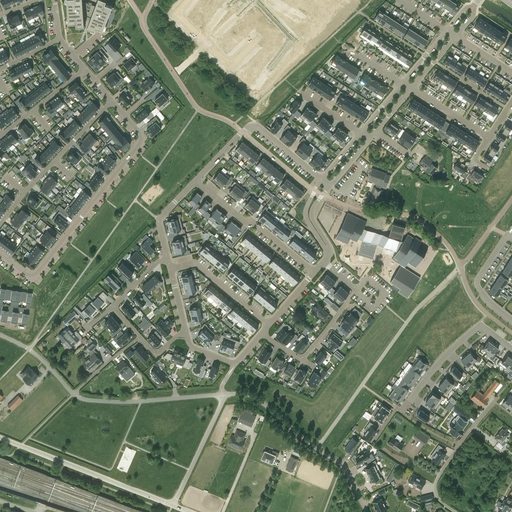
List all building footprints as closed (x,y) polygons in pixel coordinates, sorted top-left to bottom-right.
[(0,0),(4,8),(9,6),(6,0),(0,0)] [(67,0),(69,22),(76,22),(76,25),(84,25),(85,25),(84,15),(85,15),(90,17),(91,18),(87,27),(88,27),(95,29),(96,26),(101,28),(103,29),(104,26),(109,28),(116,10),(111,8),(112,6),(105,3),(106,0),(97,0),(95,6),(92,4),(86,2),(83,2),(82,0),(67,0)] [(289,0),(303,9),(308,0),(289,0)] [(449,12),(455,3),(450,0),(445,8),(450,11),(449,12)] [(212,1),(209,4),(217,11),(220,7),(212,1)] [(250,9),(249,11),(252,15),(260,8),(256,4),(255,5),(253,3),(249,7),(250,9)] [(455,3),(449,12),(454,15),(460,5),(458,4),(457,4),(455,3)] [(38,16),(44,13),(40,4),(34,6),(38,16)] [(209,4),(207,7),(215,14),(217,11),(209,4)] [(33,18),(38,16),(34,6),(29,9),(33,18)] [(207,7),(204,11),(212,17),(215,14),(207,7)] [(260,8),(252,15),(256,19),(263,12),(264,12),(260,8)] [(28,20),(33,18),(29,9),(24,11),(28,20)] [(374,18),(379,21),(384,13),(380,10),(374,18)] [(204,11),(201,14),(209,20),(212,17),(204,11)] [(256,19),(259,23),(267,16),(263,12),(256,19)] [(291,12),(287,19),(296,24),(300,17),(291,12)] [(384,13),(379,21),(384,24),(389,16),(384,13)] [(16,26),(21,24),(23,27),(26,26),(23,20),(21,22),(17,14),(12,16),(16,26)] [(201,14),(199,17),(207,24),(210,21),(209,20),(201,14)] [(16,26),(12,16),(6,18),(9,24),(6,25),(8,31),(17,27),(16,26)] [(267,16),(259,23),(263,27),(271,20),(267,16)] [(384,24),(388,27),(393,19),(389,16),(384,24)] [(199,17),(195,21),(203,28),(207,24),(199,17)] [(240,18),(235,22),(243,29),(247,26),(240,18)] [(478,31),(484,21),(479,18),(477,22),(476,21),(473,26),(478,30),(477,31),(478,31)] [(393,19),(388,27),(393,30),(399,21),(398,22),(393,19)] [(271,20),(263,27),(267,31),(274,24),(271,20)] [(397,33),(404,24),(399,21),(393,30),(397,33)] [(478,31),(482,34),(489,24),(484,21),(478,31)] [(235,22),(232,25),(239,32),(243,29),(235,22)] [(404,24),(397,33),(402,36),(407,28),(403,25),(404,24)] [(489,24),(482,34),(483,33),(487,36),(493,27),(489,24)] [(232,25),(229,28),(236,35),(239,32),(232,25)] [(361,34),(359,37),(364,40),(366,37),(371,29),(366,26),(361,34)] [(492,39),(498,30),(497,30),(493,27),(487,36),(488,36),(488,35),(492,38),(492,39)] [(229,28),(226,30),(233,38),(236,35),(229,28)] [(409,39),(414,31),(409,28),(404,36),(409,39)] [(371,29),(366,37),(371,40),(375,32),(371,29)] [(226,30),(223,33),(230,41),(233,38),(226,30)] [(498,30),(492,39),(496,42),(502,33),(498,30)] [(409,39),(413,42),(418,34),(414,31),(409,39)] [(371,40),(370,40),(375,43),(376,42),(380,35),(378,33),(378,34),(375,32),(371,40)] [(40,45),(45,42),(40,33),(35,35),(40,45)] [(223,33),(220,36),(227,44),(230,41),(223,33)] [(279,34),(276,38),(284,45),(287,40),(286,39),(287,37),(283,33),(281,35),(279,34)] [(502,33),(496,42),(497,42),(497,41),(502,44),(507,36),(502,33)] [(418,34),(413,42),(418,45),(424,35),(423,37),(418,34)] [(35,47),(40,45),(35,35),(30,38),(35,47)] [(380,35),(376,42),(380,44),(380,45),(384,38),(382,37),(383,36),(380,35)] [(424,35),(418,45),(423,48),(429,39),(424,35)] [(220,36),(216,40),(223,48),(227,44),(220,36)] [(118,42),(114,37),(108,43),(104,47),(108,51),(112,48),(115,51),(119,47),(117,44),(118,42)] [(30,50),(35,47),(30,38),(26,40),(30,50)] [(276,38),(272,43),(280,49),(284,45),(276,38)] [(380,44),(379,45),(380,46),(383,48),(382,49),(383,50),(384,50),(385,49),(384,49),(390,41),(387,39),(386,39),(384,38),(380,45),(380,44)] [(25,52),(30,50),(26,40),(21,43),(25,52)] [(390,41),(384,49),(385,49),(389,52),(394,44),(392,43),(393,42),(390,40),(390,41)] [(21,54),(25,52),(21,43),(16,45),(21,55),(21,54)] [(272,43),(269,47),(277,54),(280,49),(272,43)] [(394,44),(389,52),(394,55),(400,47),(397,45),(396,46),(394,44)] [(16,58),(21,55),(16,45),(11,48),(16,58)] [(269,47),(265,52),(273,58),(277,54),(269,47)] [(400,47),(394,55),(399,58),(404,51),(402,49),(402,48),(400,47)] [(42,56),(49,64),(57,57),(50,49),(42,56)] [(0,51),(0,53),(4,62),(9,59),(4,50),(0,51)] [(89,61),(88,62),(90,64),(91,64),(96,69),(105,61),(102,57),(104,54),(100,50),(88,60),(89,61)] [(404,51),(399,58),(404,61),(409,54),(407,52),(404,50),(404,51)] [(126,58),(129,60),(124,64),(128,70),(130,68),(131,69),(135,66),(134,65),(136,63),(133,60),(135,58),(132,53),(126,58)] [(409,54),(404,61),(409,65),(414,57),(411,55),(409,53),(409,54)] [(448,65),(453,57),(452,57),(447,54),(444,58),(445,59),(443,62),(447,65),(448,65)] [(332,60),(329,63),(335,67),(341,58),(336,55),(333,60),(332,60)] [(49,64),(53,68),(60,62),(56,58),(57,58),(57,57),(49,64)] [(457,60),(453,57),(448,65),(452,68),(458,60),(457,60)] [(260,58),(256,63),(264,69),(268,64),(260,58)] [(341,58),(335,67),(340,70),(340,69),(345,61),(341,58)] [(457,71),(463,61),(462,63),(458,60),(452,68),(457,71)] [(28,73),(33,70),(28,61),(23,64),(28,73)] [(345,61),(340,69),(345,72),(350,64),(345,61)] [(463,61),(457,71),(462,74),(468,64),(463,61)] [(53,68),(56,72),(63,66),(60,62),(53,68)] [(256,63),(252,67),(261,74),(264,69),(256,63)] [(28,73),(23,64),(18,66),(22,74),(27,72),(28,73)] [(350,64),(345,72),(349,75),(355,67),(350,64)] [(18,76),(22,74),(18,66),(13,69),(18,78),(18,76)] [(56,72),(60,76),(67,70),(66,70),(63,66),(56,72)] [(252,67),(249,71),(257,78),(261,74),(252,67)] [(349,75),(348,77),(355,82),(359,77),(356,75),(359,70),(355,67),(349,75)] [(469,67),(464,75),(465,76),(468,77),(469,78),(474,71),(470,68),(469,67)] [(10,82),(18,78),(13,69),(8,71),(10,75),(8,77),(10,82)] [(63,81),(69,76),(71,74),(67,70),(60,76),(63,81)] [(432,77),(438,81),(443,73),(438,70),(436,73),(435,73),(432,77)] [(153,80),(155,78),(148,71),(146,73),(149,77),(141,84),(143,86),(143,87),(145,90),(146,89),(147,90),(150,87),(150,88),(152,86),(152,85),(155,83),(153,80)] [(249,71),(245,76),(253,82),(257,78),(249,71)] [(474,71),(469,78),(470,79),(474,81),(479,73),(475,71),(474,71)] [(118,77),(114,73),(106,79),(112,86),(118,81),(120,84),(125,80),(120,75),(118,77)] [(364,84),(369,76),(364,73),(359,81),(364,84)] [(442,84),(448,76),(443,73),(438,81),(442,84)] [(479,73),(474,81),(478,84),(483,76),(479,74),(479,73)] [(313,87),(318,79),(313,76),(310,81),(308,84),(313,87)] [(369,87),(374,79),(369,76),(364,84),(363,85),(368,88),(369,87)] [(442,84),(447,87),(452,79),(448,76),(442,84)] [(483,76),(478,84),(482,87),(483,87),(488,79),(483,77),(483,76)] [(47,93),(51,90),(46,84),(49,82),(45,77),(42,79),(44,81),(40,85),(47,93)] [(317,90),(322,82),(318,79),(313,87),(317,90)] [(374,79),(369,87),(373,90),(378,82),(374,79)] [(452,79),(447,87),(452,90),(457,82),(452,79)] [(68,88),(72,92),(79,86),(76,81),(68,88)] [(490,81),(485,89),(489,92),(494,84),(490,81)] [(322,82),(317,90),(322,93),(327,85),(322,82)] [(378,82),(373,90),(372,91),(377,94),(378,93),(383,85),(378,82)] [(326,96),(332,87),(333,86),(328,83),(327,85),(322,93),(326,96)] [(458,95),(463,87),(459,84),(453,92),(458,95)] [(494,84),(489,92),(494,95),(499,87),(494,84)] [(47,93),(40,85),(36,88),(42,96),(46,93),(47,93)] [(383,85),(378,93),(383,97),(386,93),(385,93),(388,88),(383,85)] [(72,92),(75,97),(83,90),(79,86),(72,92)] [(128,90),(125,87),(120,92),(122,94),(119,97),(122,100),(122,101),(122,100),(123,102),(126,105),(132,100),(125,92),(128,90)] [(332,87),(326,96),(331,99),(332,98),(337,90),(332,87)] [(468,90),(463,87),(458,95),(463,98),(468,90)] [(499,87),(494,95),(498,98),(504,90),(503,90),(500,88),(499,87)] [(38,100),(42,96),(36,88),(31,92),(38,100)] [(504,90),(498,98),(499,98),(503,101),(504,100),(507,102),(510,97),(507,95),(508,93),(510,91),(505,88),(504,90)] [(75,97),(79,101),(87,94),(83,90),(75,97)] [(467,101),(472,93),(468,90),(463,98),(467,101)] [(341,106),(346,98),(341,95),(343,93),(340,91),(337,96),(340,97),(336,103),(341,106)] [(34,103),(38,100),(31,92),(27,95),(34,103)] [(472,104),(477,96),(472,93),(467,101),(472,104)] [(167,98),(164,94),(164,95),(163,94),(155,100),(158,104),(155,106),(156,107),(159,110),(164,106),(162,104),(168,99),(167,98)] [(29,106),(34,103),(27,95),(23,98),(29,106)] [(64,104),(64,103),(58,95),(53,99),(60,107),(64,104)] [(351,100),(346,97),(346,98),(341,106),(345,109),(350,101),(351,101),(351,100)] [(475,105),(479,108),(484,100),(480,97),(475,105)] [(25,110),(29,106),(23,98),(19,102),(17,99),(14,101),(18,106),(20,104),(25,110)] [(56,110),(60,107),(53,99),(49,102),(56,110)] [(412,111),(418,102),(413,99),(411,103),(410,102),(407,106),(408,107),(413,110),(412,111)] [(296,110),(301,104),(296,100),(289,109),(294,113),(293,114),(295,116),(299,112),(296,110)] [(484,100),(479,108),(484,111),(489,103),(484,100)] [(96,112),(100,108),(92,101),(88,105),(96,112)] [(351,101),(350,101),(345,109),(350,112),(355,104),(351,101)] [(8,110),(14,118),(19,115),(14,109),(16,107),(13,102),(10,104),(12,107),(8,110)] [(49,116),(56,110),(49,102),(45,106),(47,109),(45,111),(49,116)] [(417,114),(422,105),(418,102),(412,111),(417,114)] [(488,114),(493,106),(489,103),(484,111),(488,114)] [(359,106),(355,104),(350,112),(354,114),(360,106),(359,106)] [(360,106),(354,114),(359,117),(365,107),(361,104),(359,106),(360,106)] [(92,116),(96,112),(88,105),(85,109),(92,116)] [(427,108),(422,105),(417,113),(422,116),(427,108)] [(305,118),(312,110),(308,106),(301,114),(299,112),(295,116),(298,118),(299,116),(304,120),(305,118)] [(498,109),(494,106),(488,114),(493,117),(498,109)] [(365,107),(359,117),(364,120),(366,117),(367,118),(371,111),(365,107)] [(147,116),(149,119),(154,115),(151,112),(149,114),(145,109),(144,109),(143,108),(140,111),(141,112),(135,117),(140,122),(147,116)] [(426,120),(432,111),(427,108),(422,116),(421,117),(426,120)] [(3,114),(4,114),(10,122),(14,118),(8,110),(7,109),(2,113),(3,114)] [(88,120),(92,116),(85,109),(81,113),(88,120)] [(314,122),(312,120),(317,114),(312,110),(305,118),(310,122),(308,124),(311,126),(314,122)] [(436,114),(432,111),(426,120),(430,123),(436,114)] [(77,117),(84,124),(88,120),(81,113),(77,117)] [(0,117),(6,125),(10,122),(4,114),(3,114),(0,116),(0,117)] [(441,117),(436,114),(430,123),(431,122),(435,125),(441,117)] [(102,127),(110,120),(106,116),(98,122),(102,127)] [(314,122),(311,126),(313,128),(314,128),(315,127),(319,130),(321,129),(321,128),(328,120),(323,116),(317,124),(314,122)] [(150,134),(151,136),(152,136),(161,129),(161,128),(157,124),(160,122),(156,117),(149,122),(151,126),(147,129),(147,130),(146,131),(149,134),(150,134)] [(441,117),(435,125),(440,128),(445,120),(441,117)] [(283,129),(288,122),(284,118),(281,122),(277,119),(274,122),(275,123),(270,129),(275,133),(281,127),(283,129)] [(69,123),(70,124),(77,130),(81,126),(73,119),(69,123)] [(102,127),(105,131),(112,125),(109,121),(110,120),(102,127)] [(330,132),(327,130),(332,124),(328,120),(321,128),(321,129),(325,132),(324,134),(326,136),(330,132)] [(505,128),(503,130),(508,134),(510,135),(511,132),(511,120),(511,121),(511,120),(511,123),(511,124),(508,122),(504,127),(505,128)] [(390,122),(386,128),(387,130),(394,134),(395,133),(397,135),(401,130),(398,128),(390,122)] [(30,128),(29,129),(25,124),(24,124),(21,126),(28,135),(32,133),(33,132),(33,131),(30,128)] [(77,130),(70,124),(67,128),(73,134),(77,130)] [(445,133),(450,136),(456,127),(451,124),(445,133)] [(105,131),(109,135),(116,129),(112,125),(105,131)] [(290,127),(288,125),(284,129),(286,131),(281,138),(285,141),(292,133),(288,130),(290,127)] [(18,129),(22,135),(21,136),(23,139),(24,139),(25,138),(28,135),(21,126),(18,129)] [(330,132),(326,136),(329,138),(332,135),(336,139),(343,130),(339,126),(332,134),(330,132)] [(454,139),(454,138),(460,129),(456,127),(450,136),(449,137),(450,137),(454,139)] [(63,132),(69,138),(73,134),(67,128),(63,131),(63,132)] [(61,129),(55,136),(59,140),(61,138),(65,142),(69,138),(63,132),(63,131),(61,129)] [(119,133),(116,129),(109,135),(112,139),(119,133)] [(410,135),(405,131),(402,129),(400,132),(403,134),(399,140),(404,144),(410,135)] [(460,140),(465,132),(460,129),(454,138),(456,139),(459,141),(460,140)] [(343,130),(336,139),(341,142),(339,144),(342,146),(345,142),(343,140),(348,134),(343,130)] [(501,133),(498,138),(501,140),(499,143),(504,146),(508,139),(506,137),(508,134),(503,130),(502,133),(501,133)] [(292,133),(285,141),(290,145),(295,139),(298,141),(302,136),(299,134),(298,135),(294,131),(292,133)] [(17,140),(11,133),(11,132),(6,136),(13,144),(18,141),(20,144),(23,143),(19,138),(17,140)] [(469,135),(465,132),(460,140),(461,141),(464,143),(469,135)] [(96,140),(89,133),(85,137),(92,144),(96,140)] [(123,137),(119,133),(112,139),(116,143),(124,136),(123,137)] [(416,142),(419,138),(416,136),(415,138),(410,135),(404,144),(409,147),(413,141),(416,142)] [(464,143),(469,146),(474,138),(469,135),(464,143)] [(9,148),(13,144),(6,136),(7,136),(2,140),(9,148)] [(130,144),(124,136),(116,143),(123,151),(130,144)] [(88,148),(92,144),(85,137),(81,141),(83,142),(88,148)] [(301,145),(296,150),(301,154),(308,146),(303,142),(305,140),(303,138),(299,143),(301,145)] [(474,138),(469,146),(467,148),(468,149),(472,151),(479,141),(474,138)] [(9,148),(2,140),(0,141),(0,145),(4,151),(9,148)] [(61,147),(53,140),(49,144),(57,151),(61,147)] [(241,152),(247,145),(242,141),(235,151),(239,154),(241,152)] [(86,153),(90,149),(88,148),(83,142),(79,147),(86,153)] [(492,149),(490,152),(495,155),(497,151),(499,153),(504,146),(499,143),(497,146),(494,143),(491,148),(492,149)] [(57,151),(49,144),(50,145),(47,149),(53,155),(57,151)] [(251,148),(247,145),(241,152),(245,156),(251,148)] [(308,146),(301,154),(305,158),(310,152),(313,154),(317,150),(314,148),(312,150),(308,146)] [(255,152),(251,148),(245,156),(249,159),(255,152)] [(53,155),(47,149),(43,153),(49,159),(53,155)] [(315,156),(310,162),(315,166),(322,158),(322,157),(317,154),(319,152),(317,150),(313,154),(315,156)] [(78,153),(76,155),(72,151),(67,156),(76,164),(82,157),(78,153)] [(255,152),(249,159),(248,160),(253,164),(259,155),(255,152)] [(431,158),(435,162),(436,162),(437,160),(440,156),(436,152),(431,158)] [(487,154),(484,159),(487,161),(485,164),(490,167),(494,160),(492,159),(495,155),(490,152),(488,155),(487,154)] [(43,153),(39,156),(39,157),(46,163),(49,159),(43,153)] [(39,157),(39,156),(37,154),(33,158),(32,157),(30,159),(34,164),(36,161),(42,167),(46,163),(39,157)] [(112,165),(116,161),(108,155),(104,159),(112,165)] [(322,158),(315,166),(319,170),(325,163),(327,165),(331,160),(329,158),(328,159),(323,156),(322,157),(322,158)] [(425,156),(418,163),(426,170),(431,174),(437,167),(432,163),(433,162),(425,156)] [(267,161),(263,157),(256,165),(261,169),(262,168),(261,168),(267,161)] [(109,170),(112,165),(104,159),(101,163),(100,162),(109,170)] [(272,164),(267,161),(261,168),(262,168),(265,171),(265,172),(272,164)] [(459,171),(463,173),(461,176),(464,179),(468,174),(464,172),(468,167),(458,161),(455,167),(460,170),(459,171)] [(106,174),(109,170),(100,162),(96,167),(95,165),(93,168),(97,171),(99,169),(106,174)] [(36,172),(31,167),(32,166),(29,163),(28,165),(25,168),(33,176),(36,172)] [(276,168),(272,164),(265,172),(265,171),(265,172),(269,176),(270,175),(276,168)] [(24,175),(25,174),(30,179),(33,176),(25,168),(22,171),(21,172),(24,175)] [(274,178),(280,171),(276,168),(270,175),(274,178)] [(375,188),(373,187),(369,199),(379,202),(383,190),(380,189),(381,187),(386,189),(391,175),(386,174),(386,173),(372,168),(368,180),(377,183),(375,188)] [(213,179),(218,183),(225,174),(220,171),(219,172),(219,171),(216,174),(217,174),(213,179)] [(273,179),(277,183),(284,175),(280,171),(274,178),(273,179)] [(470,177),(478,182),(482,176),(474,171),(471,175),(469,173),(466,178),(468,180),(470,177)] [(218,183),(223,186),(226,182),(228,184),(231,181),(229,179),(230,177),(225,173),(225,174),(218,183)] [(86,182),(84,184),(90,189),(92,186),(94,188),(102,179),(96,174),(89,184),(86,182)] [(57,182),(50,175),(46,179),(53,186),(57,182)] [(291,182),(287,178),(280,186),(284,190),(285,189),(291,182)] [(53,186),(46,179),(42,183),(43,184),(44,184),(49,190),(50,190),(53,186)] [(241,187),(235,181),(231,185),(233,187),(229,192),(234,196),(241,187)] [(264,190),(266,187),(260,182),(257,185),(264,190)] [(291,182),(285,189),(289,192),(295,185),(291,182)] [(90,195),(83,190),(85,187),(79,183),(78,185),(82,189),(79,193),(87,200),(90,195)] [(43,184),(40,188),(48,196),(52,192),(50,190),(49,190),(44,184),(43,184)] [(293,196),(299,188),(295,185),(289,192),(293,196)] [(248,192),(241,187),(234,196),(238,200),(242,196),(244,197),(248,192)] [(304,192),(299,188),(293,196),(291,198),(296,201),(304,192)] [(14,200),(9,195),(11,193),(6,189),(4,192),(6,193),(3,198),(11,204),(14,200)] [(196,209),(199,205),(197,202),(202,196),(197,192),(194,195),(193,194),(191,198),(192,199),(189,202),(194,206),(193,207),(196,209)] [(87,200),(79,193),(76,198),(77,199),(84,204),(87,200)] [(257,200),(253,196),(252,197),(250,195),(246,199),(248,201),(245,205),(250,209),(257,201),(257,200)] [(37,197),(35,199),(30,196),(27,201),(36,208),(41,201),(37,197)] [(73,203),(80,208),(84,204),(77,199),(75,198),(75,197),(71,201),(73,203)] [(11,204),(3,198),(0,201),(0,202),(7,208),(11,204)] [(202,215),(205,217),(209,212),(206,210),(211,204),(211,203),(211,204),(206,200),(207,200),(206,199),(204,203),(198,210),(203,214),(202,215)] [(264,205),(257,200),(257,201),(250,209),(254,213),(258,209),(260,211),(264,205)] [(77,213),(80,208),(73,203),(71,201),(68,205),(70,207),(77,213)] [(62,208),(60,210),(62,211),(64,214),(66,211),(73,216),(73,217),(74,216),(77,213),(70,207),(68,205),(64,210),(62,208)] [(264,222),(271,213),(267,209),(268,208),(266,206),(262,210),(264,212),(259,218),(259,219),(260,218),(264,222)] [(205,217),(207,219),(208,218),(213,222),(221,212),(217,208),(216,208),(211,214),(209,212),(205,217)] [(29,215),(22,209),(21,209),(18,214),(25,219),(26,220),(29,216),(29,215)] [(63,228),(67,222),(62,219),(65,215),(59,211),(52,220),(58,225),(58,226),(61,228),(62,227),(63,228)] [(223,224),(221,222),(226,216),(221,212),(213,222),(218,226),(217,227),(220,229),(222,226),(223,224)] [(363,229),(367,222),(348,212),(347,213),(335,238),(347,244),(350,238),(357,242),(358,239),(362,240),(358,254),(373,259),(377,244),(397,250),(392,259),(401,265),(390,282),(400,288),(398,291),(398,292),(407,297),(420,277),(405,267),(408,262),(416,268),(428,249),(420,244),(421,241),(415,237),(415,239),(408,234),(403,240),(401,240),(405,227),(393,223),(389,236),(386,235),(380,234),(363,229)] [(25,219),(17,213),(16,213),(13,217),(21,223),(24,219),(25,219)] [(274,218),(275,217),(271,213),(264,222),(268,225),(274,218)] [(182,224),(180,218),(181,217),(181,214),(175,215),(176,219),(167,221),(168,221),(169,227),(182,224)] [(21,223),(13,217),(10,221),(18,227),(21,223)] [(278,221),(274,218),(268,225),(272,229),(278,222),(278,221)] [(228,234),(236,225),(231,221),(232,221),(231,220),(226,227),(223,224),(222,226),(224,228),(223,229),(228,234)] [(276,232),(282,225),(284,223),(279,220),(278,221),(278,222),(272,229),(276,232)] [(169,227),(170,232),(170,233),(179,231),(179,234),(185,233),(184,229),(183,229),(182,224),(169,227)] [(44,235),(52,242),(56,237),(53,235),(50,232),(52,229),(47,225),(44,228),(47,230),(44,235)] [(240,228),(236,225),(228,234),(233,238),(232,239),(234,241),(238,237),(236,235),(241,228),(240,228)] [(286,228),(282,225),(276,232),(280,236),(286,229),(286,228)] [(286,228),(286,229),(280,236),(284,239),(289,233),(292,235),(296,231),(293,229),(292,230),(288,227),(286,228)] [(48,246),(52,242),(44,235),(42,234),(39,238),(37,237),(35,240),(41,244),(42,242),(45,244),(48,246)] [(174,247),(184,245),(188,244),(186,234),(180,236),(181,239),(172,241),(172,242),(173,242),(174,247)] [(242,241),(246,244),(252,237),(247,234),(242,241)] [(294,247),(300,239),(296,235),(289,243),(290,244),(290,243),(294,247)] [(155,250),(149,245),(153,241),(149,237),(141,245),(145,249),(151,254),(155,250)] [(246,244),(250,248),(256,241),(252,237),(246,244)] [(6,251),(12,243),(8,239),(1,247),(6,251)] [(304,243),(305,242),(300,239),(294,247),(298,250),(304,243)] [(250,248),(254,251),(260,244),(256,241),(250,248)] [(205,255),(211,247),(212,246),(207,242),(207,243),(200,251),(205,255)] [(10,254),(16,246),(12,243),(6,251),(10,254)] [(308,247),(304,243),(298,250),(302,254),(308,247)] [(260,244),(254,251),(258,255),(264,248),(260,244)] [(44,251),(37,245),(33,249),(41,255),(44,251)] [(184,245),(174,247),(176,253),(175,253),(184,251),(185,255),(190,253),(190,250),(186,251),(184,245)] [(216,251),(211,247),(205,255),(209,259),(216,251)] [(302,254),(306,257),(312,250),(308,247),(302,254)] [(263,258),(269,251),(264,248),(258,255),(263,258)] [(41,255),(33,249),(30,253),(38,260),(41,255)] [(306,257),(310,260),(310,261),(316,254),(312,250),(306,257)] [(139,259),(141,256),(136,251),(130,257),(139,266),(143,263),(139,259)] [(214,263),(221,255),(216,251),(209,259),(214,263)] [(273,255),(269,251),(263,258),(267,262),(273,255)] [(38,260),(30,253),(26,258),(34,264),(38,260)] [(225,259),(221,255),(214,263),(219,267),(225,259)] [(269,264),(273,267),(279,260),(275,256),(269,264)] [(34,264),(26,258),(23,262),(31,268),(34,264)] [(226,258),(225,259),(219,267),(223,271),(230,263),(231,262),(226,258)] [(273,267),(278,270),(284,263),(279,260),(273,267)] [(134,272),(123,261),(122,262),(121,264),(121,263),(119,265),(118,267),(123,272),(127,276),(128,277),(128,276),(128,277),(130,275),(130,276),(132,274),(133,273),(134,272)] [(284,263),(278,270),(282,274),(288,267),(284,263)] [(231,276),(232,278),(238,271),(233,267),(232,269),(227,274),(228,275),(228,274),(229,275),(230,276),(231,277),(231,276)] [(286,277),(292,270),(288,267),(282,274),(286,277)] [(511,272),(505,267),(502,272),(510,277),(511,274),(511,272)] [(238,271),(232,278),(234,279),(235,280),(237,281),(237,282),(243,275),(244,274),(243,274),(239,270),(238,271)] [(290,281),(296,274),(292,270),(286,277),(290,281)] [(193,280),(191,271),(189,271),(190,274),(181,276),(181,277),(182,276),(183,282),(193,280)] [(112,288),(115,291),(122,284),(110,273),(105,278),(114,286),(112,288)] [(157,282),(160,280),(155,274),(142,286),(148,292),(155,286),(158,284),(157,282)] [(300,277),(296,274),(290,281),(295,284),(300,277)] [(327,274),(320,282),(324,286),(331,277),(327,274)] [(501,274),(497,279),(505,284),(508,280),(501,274)] [(241,285),(247,278),(243,275),(237,282),(238,283),(239,283),(239,284),(240,284),(241,285)] [(331,277),(324,286),(326,288),(325,289),(329,293),(333,289),(331,287),(336,281),(331,277)] [(246,289),(252,282),(247,278),(241,285),(243,287),(244,287),(244,288),(245,288),(246,289)] [(497,279),(494,283),(502,288),(505,284),(497,279)] [(184,288),(195,285),(194,285),(193,280),(183,282),(184,288)] [(256,286),(252,282),(246,289),(250,293),(256,286)] [(494,283),(491,287),(499,292),(502,288),(494,283)] [(184,288),(186,294),(185,294),(186,294),(198,291),(197,285),(194,285),(195,285),(184,288)] [(206,287),(202,292),(203,293),(203,294),(208,298),(209,296),(215,289),(210,285),(207,289),(206,287)] [(333,289),(329,293),(336,299),(338,298),(337,297),(345,289),(340,285),(336,291),(333,289)] [(258,299),(265,290),(261,287),(253,296),(254,296),(255,297),(256,297),(256,298),(258,299)] [(491,287),(488,291),(496,297),(499,292),(491,287)] [(8,291),(5,290),(5,289),(0,288),(0,290),(0,303),(2,304),(3,298),(7,299),(8,289),(8,291)] [(11,300),(10,305),(13,306),(14,306),(16,290),(11,290),(11,291),(8,291),(9,289),(8,289),(7,299),(11,300)] [(215,289),(209,296),(214,300),(220,293),(215,289)] [(345,289),(337,297),(338,298),(342,301),(349,293),(345,289)] [(16,290),(14,306),(18,307),(18,301),(22,301),(24,291),(24,293),(21,293),(21,291),(16,290)] [(265,290),(258,299),(260,300),(260,301),(261,302),(261,301),(263,303),(269,295),(265,292),(266,291),(265,290)] [(27,292),(27,294),(24,293),(24,291),(22,301),(26,302),(26,308),(30,309),(32,293),(27,292)] [(103,291),(93,302),(98,307),(98,308),(106,300),(106,299),(108,296),(103,291)] [(214,300),(213,301),(218,305),(224,297),(220,293),(214,300)] [(134,298),(133,298),(141,307),(146,302),(149,307),(153,304),(146,296),(142,299),(138,294),(137,295),(136,295),(133,297),(134,298)] [(273,300),(275,298),(274,298),(270,294),(269,295),(263,303),(262,303),(264,304),(265,305),(266,305),(267,307),(273,300)] [(224,297),(218,305),(223,309),(229,301),(224,297)] [(278,304),(273,300),(267,307),(271,310),(271,311),(272,311),(273,309),(273,308),(274,309),(274,308),(274,307),(275,307),(278,304)] [(98,307),(93,302),(92,301),(82,312),(87,317),(89,314),(90,315),(98,307)] [(229,301),(223,309),(227,313),(234,305),(229,301)] [(318,303),(311,310),(317,315),(323,320),(329,314),(323,309),(324,308),(318,303)] [(128,304),(122,309),(130,318),(136,313),(137,314),(140,312),(135,307),(133,309),(128,304)] [(13,306),(10,305),(8,305),(8,311),(7,315),(11,316),(10,322),(17,323),(18,317),(17,317),(18,312),(12,311),(13,306)] [(233,319),(240,310),(235,306),(228,315),(233,319)] [(21,323),(27,324),(29,314),(23,313),(24,307),(22,307),(19,307),(18,312),(17,317),(18,317),(22,318),(21,323)] [(201,313),(200,307),(189,309),(191,315),(201,313)] [(245,314),(240,310),(233,319),(234,318),(238,322),(245,314)] [(354,315),(351,313),(349,315),(348,315),(345,318),(354,325),(359,319),(358,319),(362,314),(357,310),(354,315)] [(467,327),(473,321),(465,310),(462,313),(459,310),(456,313),(458,316),(467,327)] [(74,311),(63,320),(67,324),(78,315),(74,311)] [(191,315),(192,322),(200,320),(200,323),(206,322),(205,318),(204,319),(202,312),(201,313),(191,315)] [(243,326),(244,325),(244,324),(249,317),(245,314),(238,322),(243,326)] [(116,321),(112,316),(106,321),(104,318),(100,322),(102,325),(105,322),(109,327),(116,321)] [(244,324),(244,325),(248,328),(254,321),(249,317),(244,324)] [(169,333),(171,331),(169,328),(174,324),(169,318),(164,323),(161,320),(155,326),(164,336),(165,336),(166,337),(169,334),(169,333)] [(343,321),(343,322),(341,324),(344,327),(340,331),(346,336),(350,331),(354,325),(345,318),(343,321)] [(109,327),(113,332),(110,334),(113,337),(117,333),(115,330),(120,326),(116,321),(109,327)] [(149,321),(142,327),(145,330),(152,324),(149,321)] [(248,328),(247,329),(252,333),(255,330),(256,329),(257,328),(257,327),(259,325),(254,321),(248,328)] [(449,333),(452,331),(456,336),(461,331),(452,322),(449,325),(447,322),(443,326),(449,333)] [(211,330),(207,326),(208,326),(205,323),(202,327),(204,329),(198,336),(202,340),(211,330)] [(281,340),(282,340),(289,331),(284,327),(285,326),(282,324),(278,329),(280,331),(276,336),(281,340)] [(68,327),(58,335),(63,341),(73,332),(68,327)] [(441,329),(434,337),(444,347),(449,342),(446,339),(444,337),(447,335),(441,329)] [(211,330),(202,340),(207,344),(213,338),(215,340),(220,336),(217,334),(216,335),(211,330)] [(282,340),(287,344),(291,339),(293,341),(298,336),(295,334),(295,335),(290,330),(289,331),(282,340)] [(69,348),(82,337),(76,331),(74,333),(73,332),(63,341),(69,348)] [(155,347),(161,341),(160,341),(159,339),(161,337),(156,331),(147,338),(148,338),(155,346),(155,347)] [(120,347),(131,338),(126,332),(123,336),(120,333),(113,339),(120,347)] [(230,338),(221,334),(219,341),(222,342),(220,349),(225,351),(230,338)] [(295,347),(300,352),(309,342),(304,338),(305,336),(302,334),(298,339),(300,341),(295,347)] [(342,342),(333,334),(327,341),(331,344),(328,347),(333,352),(336,348),(337,349),(342,342)] [(354,337),(349,343),(353,346),(358,340),(354,337)] [(230,338),(225,351),(231,354),(234,347),(237,348),(240,342),(230,338)] [(482,344),(479,348),(481,350),(482,349),(487,352),(487,353),(494,344),(489,340),(484,346),(482,344)] [(89,344),(87,346),(87,347),(91,351),(94,349),(97,346),(93,341),(89,344)] [(429,348),(426,351),(434,357),(438,352),(433,348),(436,346),(431,341),(427,345),(429,348)] [(487,352),(486,353),(491,357),(490,358),(493,360),(496,356),(493,354),(499,348),(494,344),(487,353),(487,352)] [(139,346),(134,351),(142,360),(145,357),(147,355),(139,346)] [(82,363),(90,371),(101,361),(96,355),(98,353),(94,349),(91,351),(87,347),(85,349),(91,355),(82,363)] [(265,364),(267,366),(271,361),(268,359),(272,353),(264,348),(258,359),(265,363),(265,364)] [(168,352),(163,357),(171,360),(177,362),(179,357),(181,352),(179,351),(180,350),(176,349),(176,350),(175,350),(173,355),(168,352)] [(331,355),(326,350),(323,353),(321,351),(315,359),(320,363),(322,361),(323,362),(326,358),(327,359),(331,355)] [(341,360),(345,356),(338,350),(334,354),(341,360)] [(470,351),(466,355),(473,364),(473,363),(477,360),(479,361),(481,360),(478,356),(476,358),(470,351)] [(177,363),(187,367),(189,361),(185,360),(186,358),(187,354),(186,354),(187,353),(183,352),(183,353),(181,352),(179,357),(177,362),(177,363)] [(466,355),(461,359),(467,366),(465,367),(468,371),(470,369),(470,368),(474,364),(473,363),(473,364),(466,355)] [(500,360),(497,363),(499,365),(500,365),(505,368),(511,359),(511,358),(507,355),(502,361),(500,360)] [(282,362),(283,360),(277,356),(271,365),(272,365),(269,369),(275,373),(278,369),(279,367),(281,369),(285,363),(282,362)] [(415,363),(413,366),(417,369),(419,366),(424,370),(424,369),(426,367),(425,366),(427,364),(419,358),(415,363)] [(197,359),(193,369),(200,372),(198,375),(202,377),(205,370),(201,369),(203,365),(204,361),(197,359)] [(116,367),(121,374),(129,367),(124,361),(116,367)] [(402,369),(405,372),(411,365),(408,362),(402,369)] [(283,368),(285,370),(284,372),(290,376),(295,367),(289,363),(288,365),(285,364),(283,368)] [(205,376),(208,377),(209,376),(215,378),(219,367),(213,365),(211,369),(210,371),(207,370),(205,376)] [(411,368),(407,373),(407,374),(415,380),(417,378),(418,378),(420,375),(415,371),(417,369),(413,366),(411,368)] [(454,366),(450,371),(458,380),(463,375),(465,377),(467,374),(463,371),(461,373),(454,366)] [(23,379),(29,385),(38,375),(32,369),(31,370),(28,367),(22,373),(25,376),(23,379)] [(157,367),(151,372),(159,382),(165,376),(157,367)] [(306,372),(302,370),(300,369),(298,373),(295,371),(291,378),(294,380),(294,378),(301,382),(304,377),(305,377),(307,374),(306,373),(306,372)] [(325,374),(320,371),(318,375),(314,372),(308,382),(313,385),(316,382),(318,383),(321,377),(323,378),(325,374)] [(403,378),(401,381),(405,384),(407,381),(412,385),(414,383),(414,382),(415,380),(407,374),(407,373),(403,378)] [(446,377),(442,382),(452,390),(455,385),(456,386),(458,383),(454,380),(453,382),(446,377)] [(482,395),(477,402),(482,406),(488,399),(487,398),(500,383),(495,379),(483,395),(482,395)] [(399,384),(395,389),(403,395),(405,393),(406,394),(408,391),(403,387),(405,384),(401,381),(399,384)] [(460,384),(458,387),(464,392),(471,383),(468,381),(464,386),(460,384)] [(442,382),(438,386),(445,392),(443,394),(447,397),(449,395),(448,394),(452,390),(442,382)] [(391,394),(389,397),(393,400),(395,397),(400,401),(401,401),(403,398),(402,398),(403,395),(395,389),(391,394)] [(477,391),(472,398),(477,402),(482,395),(477,391)] [(433,392),(429,397),(439,404),(442,400),(443,400),(445,398),(441,395),(439,397),(433,392)] [(510,394),(503,403),(507,407),(508,406),(511,400),(511,396),(510,395),(510,394)] [(18,395),(8,405),(12,410),(23,400),(18,395)] [(429,397),(426,402),(432,407),(431,409),(435,412),(437,410),(436,409),(439,404),(429,397)] [(430,412),(423,407),(426,403),(423,401),(419,408),(428,414),(430,412)] [(375,411),(372,415),(373,415),(375,417),(382,423),(390,412),(383,406),(378,413),(375,411)] [(461,407),(457,412),(463,417),(467,412),(461,407)] [(420,409),(416,415),(427,423),(431,418),(432,418),(434,416),(430,413),(428,415),(420,409)] [(242,410),(241,412),(237,421),(252,427),(257,416),(252,414),(242,410)] [(363,415),(368,419),(371,415),(366,411),(363,415)] [(451,428),(449,431),(457,436),(459,434),(460,435),(463,430),(462,430),(467,422),(458,415),(455,418),(451,422),(452,423),(449,427),(451,428)] [(371,427),(364,436),(371,441),(378,431),(375,429),(376,427),(377,427),(371,422),(369,425),(371,427)] [(502,442),(509,433),(503,428),(500,432),(500,431),(498,434),(495,437),(499,441),(497,444),(501,448),(503,445),(501,443),(502,443),(502,442)] [(232,435),(228,444),(241,450),(245,441),(243,440),(245,434),(237,431),(234,436),(232,435)] [(414,436),(425,443),(428,438),(418,431),(414,436)] [(359,442),(353,437),(344,449),(351,453),(359,442)] [(398,452),(404,445),(392,437),(387,444),(398,452)] [(435,454),(432,459),(434,461),(437,464),(438,463),(439,464),(445,454),(442,452),(444,449),(437,445),(433,452),(435,454)] [(271,453),(265,451),(264,452),(263,452),(262,455),(262,456),(261,458),(272,463),(275,456),(277,457),(279,453),(273,450),(271,453)] [(366,459),(368,462),(374,458),(372,454),(369,456),(366,451),(356,457),(360,464),(366,459)] [(293,472),(299,459),(291,456),(286,469),(293,472)] [(370,465),(365,468),(367,473),(368,475),(380,470),(375,460),(369,463),(370,465)] [(380,470),(368,475),(369,477),(371,482),(374,480),(376,484),(380,482),(380,484),(384,482),(381,476),(380,477),(379,474),(381,473),(380,470)] [(421,489),(425,481),(413,474),(408,481),(421,489)] [(502,503),(500,502),(498,506),(500,507),(498,511),(499,511),(508,511),(509,511),(511,509),(511,506),(511,503),(510,503),(511,500),(508,497),(506,500),(504,499),(502,503)] [(383,511),(387,510),(381,498),(373,502),(378,511),(383,511)] [(417,509),(419,505),(408,499),(406,504),(417,509)]
